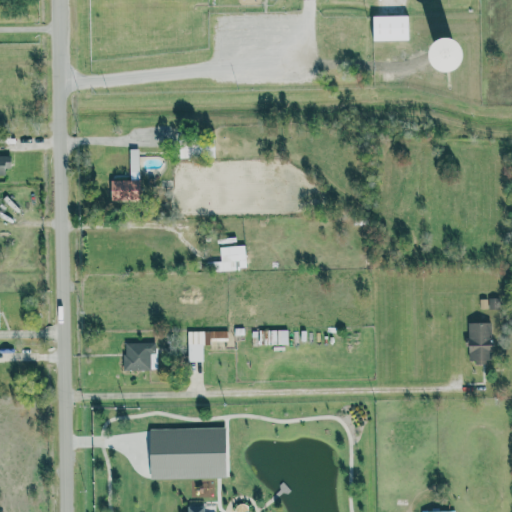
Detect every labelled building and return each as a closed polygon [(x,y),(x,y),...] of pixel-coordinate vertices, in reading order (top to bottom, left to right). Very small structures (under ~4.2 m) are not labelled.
[(407,16),(371,17),(372,42),(408,41),(407,16)] [(109,179),(109,201),(138,201),(139,149),(129,149),(129,179),(109,179)] [(0,174),(8,174),(7,155),(0,155),(0,174)] [(206,271),(245,270),(244,245),(219,246),(220,261),(206,262),(206,271)] [(467,322),(467,363),(490,362),(490,322),(467,322)] [(226,330),(186,331),(187,361),(202,361),(202,342),(227,342),(226,330)] [(148,370),(149,353),(155,353),(155,343),(123,342),(123,370),(148,370)] [(224,428),(148,429),(149,479),(224,478),(224,428)]
